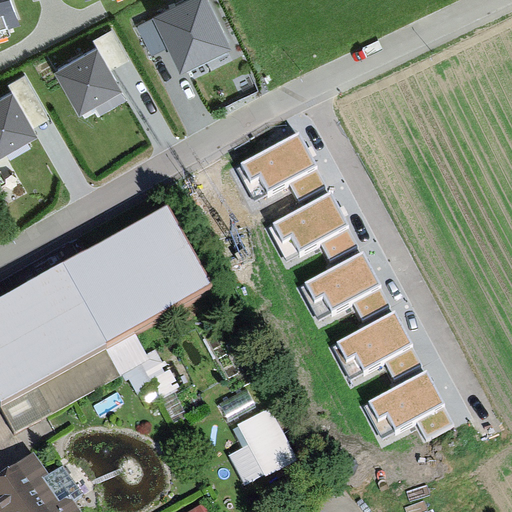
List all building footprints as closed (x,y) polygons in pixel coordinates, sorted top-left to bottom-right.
[(20,21),(12,0),(0,0),(0,36),(13,32),(10,24),(20,21)] [(206,0),(193,0),(153,20),(167,48),(180,75),(231,50),(206,0)] [(167,48),(153,20),(138,27),(152,55),(167,48)] [(97,49),(110,71),(130,59),(112,29),(92,41),(97,49)] [(110,71),(97,49),(54,74),(80,118),(123,93),(110,71)] [(13,93),(33,127),(50,118),(25,75),(8,85),(13,93)] [(33,127),(13,93),(0,100),(0,161),(39,139),(33,127)] [(322,172),(297,130),(259,150),(282,193),(322,172)] [(352,235),(328,193),(283,214),(308,261),(352,235)] [(166,209),(0,300),(0,410),(13,434),(118,376),(106,354),(213,294),(166,209)] [(380,294),(360,253),(318,276),(340,317),(380,294)] [(421,363),(394,317),(353,341),(378,386),(421,363)] [(164,358),(127,375),(138,397),(157,388),(163,401),(181,393),(164,358)] [(452,414),(426,371),(387,396),(412,436),(452,414)] [(270,408),(239,424),(250,446),(232,456),(247,485),(297,460),(270,408)] [(64,511),(60,506),(80,492),(61,465),(38,481),(26,464),(0,481),(0,503),(6,511),(64,511)] [(208,511),(203,503),(188,511),(208,511)]
